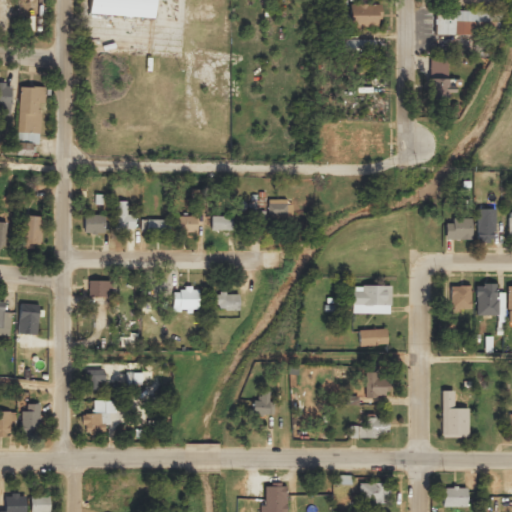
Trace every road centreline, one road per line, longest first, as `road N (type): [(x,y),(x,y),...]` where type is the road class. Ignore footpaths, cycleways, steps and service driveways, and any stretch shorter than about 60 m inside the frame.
road 1 (residential): [(62,0),(63,456)]
road 2 (residential): [(64,166),(361,171),(411,149)]
road 3 (residential): [(511,460),(242,458)]
road 4 (residential): [(420,263),(418,511)]
road 5 (residential): [(279,260),(64,259)]
road 6 (residential): [(181,457),(0,455)]
road 7 (residential): [(405,0),(411,149)]
